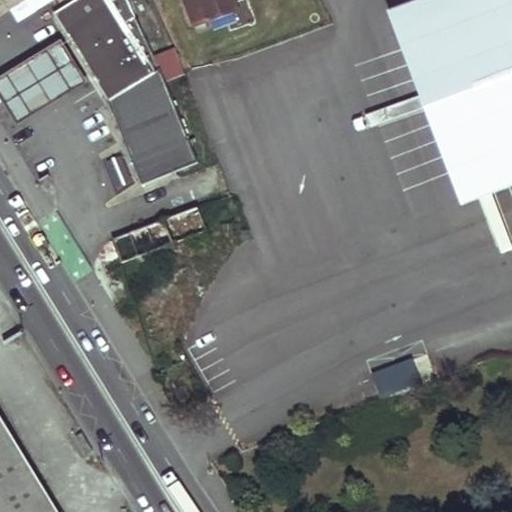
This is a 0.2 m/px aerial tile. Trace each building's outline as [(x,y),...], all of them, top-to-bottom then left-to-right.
[(0,0),(0,13),(9,9),(12,16),(45,0),(0,0)] [(127,0),(90,0),(58,19),(111,108),(158,80),(129,32),(115,8),(128,1),(127,0)] [(240,9),(236,0),(185,0),(195,25),(240,9)] [(511,166),(478,179),(417,21),(471,0),(422,0),(394,11),(467,202),(511,185),(511,166)] [(511,0),(471,0),(417,21),(478,179),(511,166),(511,0)] [(128,1),(115,8),(129,32),(138,27),(128,1)] [(60,50),(0,85),(0,99),(19,131),(86,92),(60,50)] [(158,80),(111,108),(143,192),(200,170),(163,77),(158,80)] [(112,185),(130,181),(124,154),(107,157),(112,185)] [(209,230),(199,207),(114,239),(123,262),(130,261),(131,265),(177,248),(175,243),(209,230)] [(0,511),(53,511),(0,411),(0,511)]
